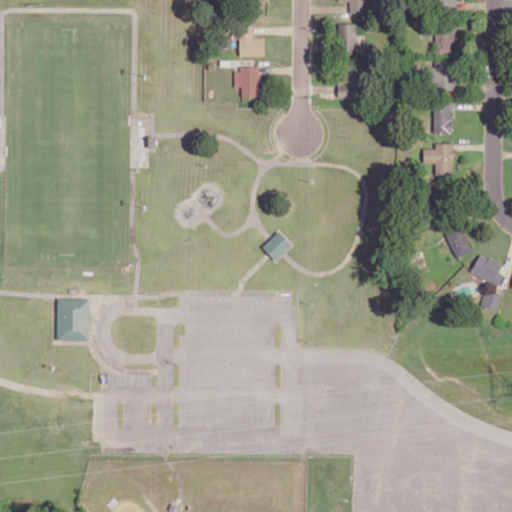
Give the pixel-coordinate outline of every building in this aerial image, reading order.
[(265,0),(247,0),(247,12),(265,13),(265,0)] [(338,0),(349,0),(349,13),(364,13),(363,0),(338,0)] [(455,0),(435,0),(436,9),(456,9),(455,0)] [(356,52),(356,22),(338,23),(339,53),(356,52)] [(239,56),(264,55),(264,37),(253,37),(253,26),(239,26),(239,56)] [(455,53),(454,26),(434,27),(435,54),(455,53)] [(454,90),(455,61),(432,61),(431,90),(454,90)] [(362,96),(362,66),(346,66),(346,84),(338,84),(338,95),(362,96)] [(234,86),(241,86),(242,97),(260,96),(260,67),(234,67),(234,86)] [(433,132),(451,133),(452,103),(434,102),(433,132)] [(423,148),(424,163),(435,162),(435,173),(453,173),(453,142),(435,143),(435,148),(423,148)] [(458,257),(473,249),(460,226),(445,234),(458,257)] [(262,246),(276,260),(292,244),(278,230),(262,246)] [(470,272),(499,285),(504,274),(499,271),(503,263),(479,253),(470,272)] [(481,306),(497,309),(500,294),(484,291),(481,306)] [(89,340),(90,298),(58,298),(57,339),(89,340)]
